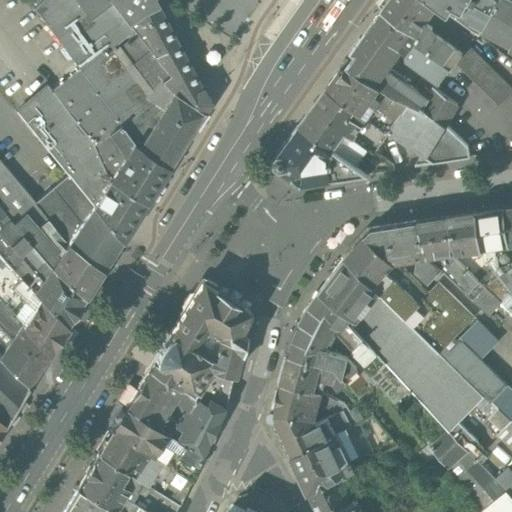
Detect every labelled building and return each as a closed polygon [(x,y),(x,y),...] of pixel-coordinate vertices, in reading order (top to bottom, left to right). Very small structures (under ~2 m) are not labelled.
[(113,0),(42,0),(34,8),(79,69),(105,103),(125,131),(129,126),(127,123),(149,90),(130,65),(135,61),(129,53),(146,40),(144,37),(113,0)] [(113,0),(144,37),(146,40),(172,74),(164,79),(174,94),(202,112),(203,111),(209,102),(176,42),(154,0),(113,0)] [(431,0),(387,0),(382,7),(383,7),(415,30),(414,32),(419,36),(454,61),(455,60),(463,50),(432,27),(434,25),(425,18),(436,3),(431,0)] [(497,0),(431,0),(436,3),(479,34),(482,28),(497,0)] [(511,0),(497,0),(482,28),(511,44),(511,0)] [(479,34),(436,3),(425,18),(434,25),(432,27),(463,50),(469,44),(479,34)] [(415,30),(383,7),(343,61),(344,61),(393,95),(410,102),(421,107),(444,127),(460,106),(435,89),(431,94),(425,89),(422,93),(413,86),(420,73),(401,59),(393,69),(408,80),(407,82),(388,68),(402,49),(414,32),(415,30)] [(449,67),(415,41),(419,36),(414,32),(402,49),(407,52),(409,58),(439,80),(449,67)] [(454,61),(419,36),(415,41),(449,67),(450,67),(454,61)] [(172,74),(146,40),(129,53),(135,61),(130,65),(149,90),(127,123),(129,126),(125,131),(137,147),(166,166),(202,112),(174,94),(164,79),(172,74)] [(511,91),(511,86),(469,44),(463,50),(455,60),(499,104),(511,91)] [(393,95),(344,61),(340,67),(341,69),(327,88),(367,116),(370,118),(379,106),(398,119),(410,102),(393,95)] [(79,69),(52,90),(69,111),(75,118),(84,111),(89,117),(90,115),(105,103),(79,69)] [(367,116),(327,88),(299,126),(332,150),(334,147),(345,130),(354,136),(367,116)] [(433,163),(470,157),(468,148),(444,127),(421,107),(410,102),(398,119),(379,106),(370,118),(409,145),(433,163)] [(125,131),(105,103),(90,115),(106,139),(109,136),(123,158),(110,178),(145,201),(166,166),(137,147),(125,131)] [(75,118),(69,111),(37,137),(67,174),(92,205),(110,178),(105,170),(94,142),(75,118)] [(332,150),(299,126),(277,156),(278,166),(302,183),(369,173),(334,147),(332,150)] [(354,136),(345,130),(334,147),(369,173),(395,169),(394,163),(374,149),(374,148),(368,144),(368,145),(354,136)] [(433,163),(409,145),(405,150),(408,167),(433,163)] [(34,200),(0,160),(0,206),(26,238),(38,227),(55,247),(62,237),(33,201),(34,200)] [(92,205),(67,174),(34,200),(33,201),(62,237),(66,242),(101,270),(120,240),(92,205)] [(145,201),(110,178),(92,205),(120,240),(121,240),(145,201)] [(0,206),(0,251),(35,290),(36,289),(51,266),(26,238),(0,206)] [(504,207),(475,211),(480,247),(496,244),(499,260),(511,276),(511,259),(504,207)] [(475,211),(446,216),(452,251),(463,249),(480,247),(475,211)] [(446,216),(417,220),(427,255),(443,252),(444,259),(459,275),(466,266),(452,251),(446,216)] [(366,234),(392,260),(417,256),(427,255),(417,220),(373,227),(366,234)] [(101,270),(66,242),(62,237),(55,247),(38,227),(26,238),(51,266),(84,297),(101,270)] [(392,260),(366,234),(345,257),(373,284),(391,302),(398,308),(409,296),(394,281),(392,283),(381,273),(393,261),(392,260)] [(490,272),(463,249),(452,251),(466,266),(482,282),(490,272)] [(35,290),(0,251),(0,297),(0,298),(50,352),(67,325),(36,289),(35,290)] [(427,255),(417,256),(416,269),(429,281),(441,268),(427,255)] [(373,284),(345,257),(319,290),(350,314),(373,284)] [(401,269),(393,261),(381,273),(392,283),(394,281),(409,296),(398,308),(417,326),(417,327),(440,350),(473,316),(438,282),(429,291),(404,267),(401,269)] [(84,297),(51,266),(36,289),(67,325),(84,297)] [(482,282),(466,266),(459,275),(470,288),(474,291),(482,282)] [(247,307),(205,281),(201,282),(170,333),(208,355),(235,363),(243,332),(248,312),(249,313),(247,307)] [(319,290),(318,292),(308,306),(300,320),(330,336),(335,325),(342,327),(346,331),(345,338),(354,348),(356,346),(365,338),(360,332),(347,319),(350,314),(319,290)] [(50,352),(0,298),(0,320),(13,335),(9,339),(10,340),(6,345),(0,354),(0,357),(28,385),(50,352)] [(398,308),(391,302),(360,332),(365,338),(378,351),(450,429),(459,420),(485,393),(440,350),(417,327),(417,326),(398,308)] [(330,336),(300,320),(292,339),(287,354),(336,367),(360,397),(373,386),(347,355),(324,347),(330,336)] [(170,333),(169,332),(152,360),(152,361),(149,367),(194,395),(204,401),(209,394),(224,405),(235,363),(208,355),(170,333)] [(365,338),(356,346),(370,359),(378,351),(365,338)] [(336,367),(287,354),(280,380),(318,390),(319,385),(314,384),(315,377),(333,381),(336,367)] [(0,418),(5,423),(28,385),(0,357),(0,418)] [(149,367),(148,367),(125,405),(165,430),(174,435),(180,426),(173,421),(184,404),(186,406),(194,395),(149,367)] [(350,426),(356,423),(346,402),(323,392),(318,390),(280,380),(272,409),(271,409),(273,418),(291,455),(336,433),(350,426)] [(204,401),(194,395),(186,406),(184,404),(173,421),(180,426),(174,435),(202,453),(224,407),(223,406),(224,405),(209,394),(204,401)] [(165,430),(125,405),(111,428),(151,453),(165,430)] [(356,423),(350,426),(367,461),(399,446),(374,415),(356,423)] [(479,440),(459,420),(450,429),(476,456),(484,449),(479,440)] [(111,428),(96,452),(123,469),(178,503),(190,478),(151,453),(111,428)] [(450,429),(436,441),(433,438),(428,442),(484,508),(508,490),(476,456),(450,429)] [(174,435),(165,430),(151,453),(190,478),(202,453),(174,435)] [(336,433),(291,455),(308,490),(350,470),(353,468),(336,433)] [(123,469),(96,452),(76,485),(103,501),(123,469)] [(173,511),(178,503),(123,469),(103,501),(113,507),(119,511),(129,511),(136,502),(150,511),(173,511)] [(350,470),(308,490),(318,511),(326,511),(351,500),(343,484),(354,478),(350,470)] [(129,511),(119,511),(113,507),(103,501),(76,485),(75,486),(76,486),(59,511),(150,511),(136,502),(129,511)] [(484,508),(478,511),(511,511),(511,495),(508,490),(484,508)] [(351,500),(326,511),(373,511),(365,493),(351,500)]
